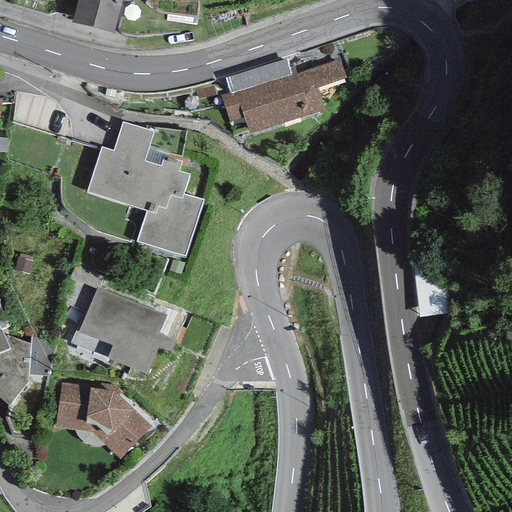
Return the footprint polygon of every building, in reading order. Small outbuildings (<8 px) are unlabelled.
[(123,0),(79,0),(72,29),(114,40),(123,0)] [(228,96),(220,99),(230,127),(243,123),(249,140),(325,115),(317,91),(346,82),(339,62),(229,98),(228,96)] [(154,135),(122,125),(113,153),(102,150),(86,195),(147,215),(137,247),(185,263),(204,207),(183,200),(190,179),(179,175),(182,166),(164,160),(161,169),(145,164),(154,135)] [(420,274),(422,319),(449,318),(448,297),(437,297),(436,273),(420,274)] [(166,319),(97,289),(78,335),(113,350),(107,363),(148,381),(159,355),(171,361),(176,349),(165,344),(159,339),(166,319)] [(0,401),(9,408),(26,389),(28,377),(48,378),(57,342),(31,335),(31,347),(8,338),(4,340),(2,334),(8,330),(0,311),(0,401)] [(91,389),(61,386),(56,431),(76,432),(76,435),(78,438),(80,441),(86,445),(89,448),(94,448),(100,448),(105,447),(119,462),(152,431),(124,403),(122,405),(113,396),(90,393),(91,389)]
